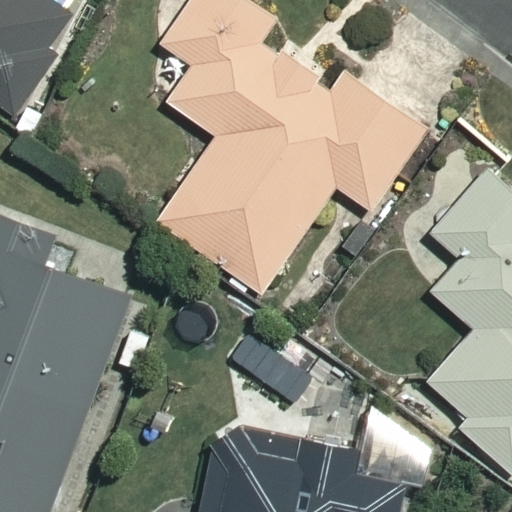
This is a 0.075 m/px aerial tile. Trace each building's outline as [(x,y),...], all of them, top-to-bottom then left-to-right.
[(0,0),(0,98),(31,119),(98,23),(72,5),(75,0),(0,0)] [(159,0),(143,25),(203,63),(176,105),(227,138),(170,226),(276,294),(344,188),(383,213),(438,129),(356,76),(346,91),(273,44),(288,20),(256,0),(159,0)] [(511,183),(499,172),(443,236),(471,261),(442,294),(486,332),(439,385),(479,420),(470,430),(511,467),(511,183)] [(40,235),(0,219),(0,511),(62,511),(143,304),(78,278),(84,263),(37,244),(40,235)] [(415,511),(420,492),(359,479),(363,458),(231,430),(213,511),(415,511)]
